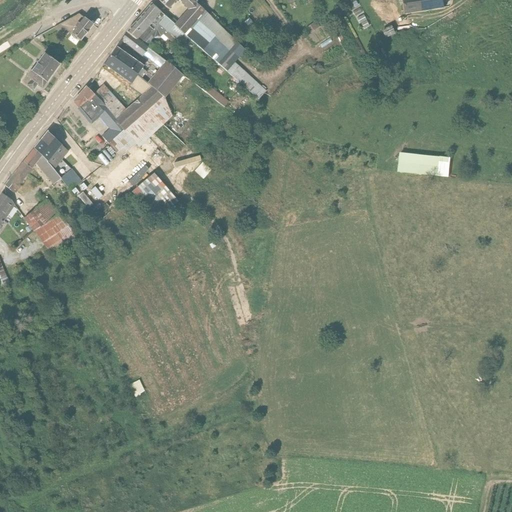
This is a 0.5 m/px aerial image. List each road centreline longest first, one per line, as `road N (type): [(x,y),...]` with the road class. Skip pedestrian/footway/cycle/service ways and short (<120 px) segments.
road 1 (secondary): [(0,171),(127,9)]
road 2 (residential): [(8,44),(74,9),(127,9)]
